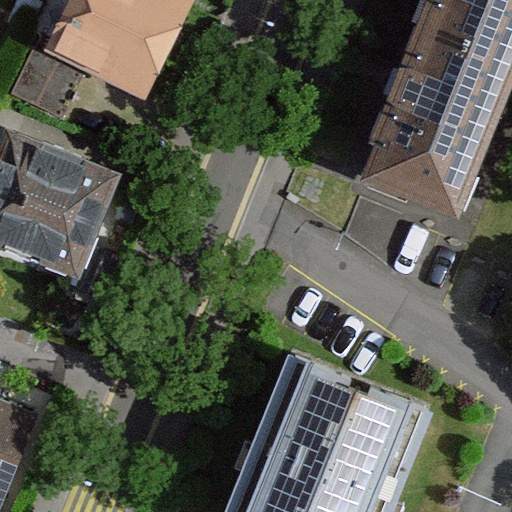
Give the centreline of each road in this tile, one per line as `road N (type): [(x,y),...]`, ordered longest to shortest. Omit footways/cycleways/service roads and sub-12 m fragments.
road 1 (residential): [(231,178),(352,288),(511,405)]
road 2 (tertiary): [(145,396),(231,178)]
road 3 (tertiary): [(231,178),(297,0)]
road 4 (residential): [(0,338),(145,396)]
